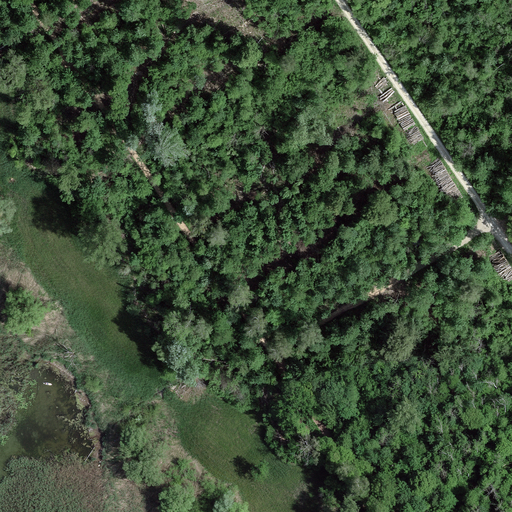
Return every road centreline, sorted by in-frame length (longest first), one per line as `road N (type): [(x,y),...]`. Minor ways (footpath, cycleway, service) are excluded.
road 1 (track): [(382,511),(28,0)]
road 2 (track): [(339,0),(511,250)]
road 3 (track): [(511,211),(271,350)]
